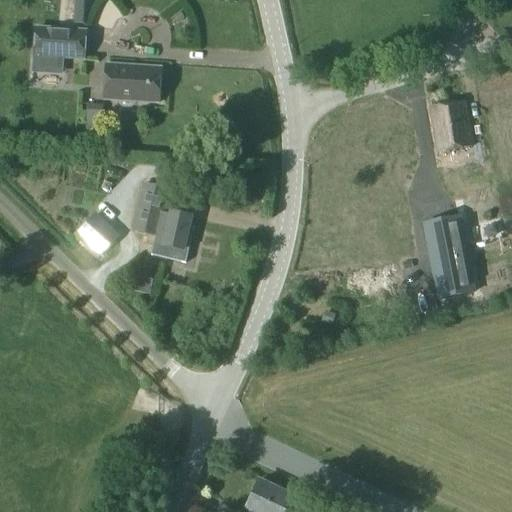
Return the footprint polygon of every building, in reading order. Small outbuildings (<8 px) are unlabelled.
[(36,28),(34,59),(36,59),(36,64),(48,64),(49,60),(88,62),(89,31),(36,28)] [(109,69),(107,104),(120,105),(122,108),(125,111),(132,111),(135,109),(137,106),(160,107),(162,73),(109,69)] [(454,140),(447,141),(453,174),(456,174),(456,176),(466,175),(466,172),(472,171),(471,165),(472,165),(469,150),(487,147),(483,125),(479,126),(475,104),(448,109),(454,140)] [(87,106),(86,125),(103,126),(104,107),(87,106)] [(396,160),(415,156),(407,111),(388,115),(396,160)] [(396,180),(407,182),(410,165),(399,163),(396,180)] [(164,216),(172,176),(165,175),(162,191),(143,187),(133,234),(156,239),(154,246),(168,249),(165,261),(186,265),(192,238),(188,238),(192,220),(171,216),(171,218),(164,216)] [(99,214),(76,237),(100,261),(123,239),(99,214)] [(468,295),(455,220),(421,226),(435,301),(468,295)] [(396,317),(393,301),(350,310),(345,311),(348,323),(349,328),(396,317)] [(323,318),(320,327),(328,329),(331,320),(323,318)] [(260,483),(246,511),(300,511),(289,507),(293,499),(260,483)]
